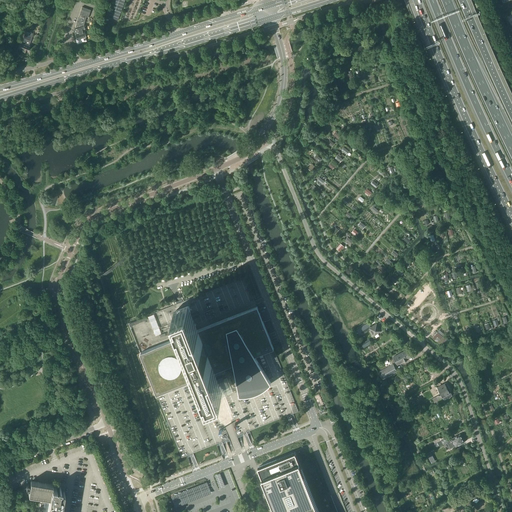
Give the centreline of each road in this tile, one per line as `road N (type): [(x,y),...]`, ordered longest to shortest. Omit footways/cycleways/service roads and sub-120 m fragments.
road 1 (unclassified): [(107,425),(55,293),(80,227),(266,142)]
road 2 (primary): [(0,98),(268,17)]
road 3 (residential): [(383,311),(463,387),(503,511)]
road 4 (motorway): [(416,0),(511,215)]
road 5 (unclassified): [(266,142),(314,249),(383,311)]
road 6 (motorway): [(431,0),(511,181)]
road 7 (primary): [(176,35),(0,89)]
road 8 (motorway): [(511,146),(446,0)]
road 9 (unclassified): [(266,142),(262,134),(284,81),(268,17)]
road 10 (motorway): [(511,113),(462,0)]
